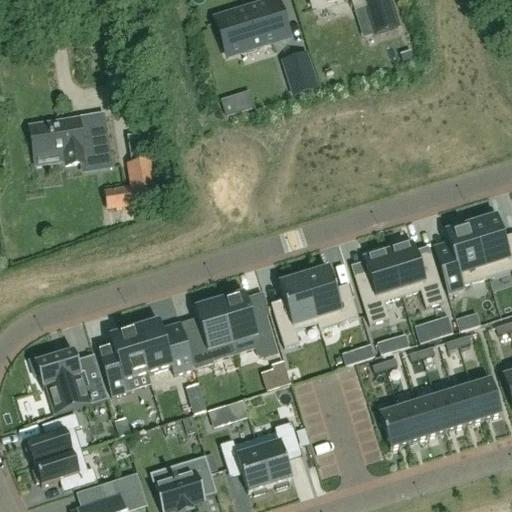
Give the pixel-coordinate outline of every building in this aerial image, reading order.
[(343,0),(349,0),(354,14),(365,10),(367,9),(363,0),(309,0),(312,10),(343,0)] [(388,0),(363,0),(367,9),(365,10),(374,37),(398,29),(388,0)] [(276,2),(215,21),(227,59),(288,41),(276,2)] [(316,91),(306,56),(283,64),(293,98),(316,91)] [(68,60),(56,61),(58,87),(70,86),(68,60)] [(78,123),(29,131),(34,159),(63,155),(65,169),(84,166),(85,172),(110,168),(110,171),(112,171),(106,135),(81,139),(78,123)] [(132,191),(124,192),(105,195),(108,211),(127,208),(155,203),(148,164),(128,167),(132,191)] [(481,225),(472,228),(488,281),(511,274),(511,277),(511,245),(505,247),(503,240),(495,216),(480,221),(481,225)] [(450,263),(438,267),(448,299),(464,293),(463,289),(488,281),(472,228),(460,231),(459,228),(444,232),(448,246),(452,259),(450,263)] [(392,253),(388,254),(402,300),(420,294),(425,311),(445,305),(430,257),(417,261),(415,254),(413,246),(408,247),(407,244),(390,249),(392,253)] [(384,305),(402,300),(388,254),(383,255),(382,251),(366,256),(367,260),(362,262),(367,276),(354,281),(369,329),(389,322),(384,305)] [(311,277),(303,280),(320,333),(358,321),(350,295),(337,299),(328,272),(326,273),(325,269),(310,274),(311,277)] [(285,309),(272,313),(284,352),(299,347),(295,334),(317,327),(319,333),(320,333),(303,280),(296,282),(294,279),(280,283),(281,287),(278,288),(285,309)] [(219,305),(236,358),(255,352),(256,357),(260,361),(265,362),(277,358),(263,311),(254,314),(249,311),(245,298),(243,293),(226,298),(228,303),(219,305)] [(236,358),(219,305),(211,308),(209,303),(193,309),(198,327),(196,331),(183,335),(194,373),(213,367),(213,365),(236,358)] [(436,342),(452,338),(447,322),(431,327),(436,342)] [(147,323),(132,328),(148,378),(171,370),(174,379),(194,373),(182,335),(180,327),(178,327),(179,331),(162,336),(161,332),(159,324),(148,327),(147,323)] [(495,331),(498,339),(509,335),(507,327),(495,331)] [(111,347),(96,352),(111,400),(132,394),(128,384),(148,378),(132,328),(118,333),(119,336),(108,340),(110,343),(111,347)] [(459,351),(471,347),(468,339),(457,342),(459,351)] [(377,346),(380,359),(393,355),(389,342),(377,346)] [(445,346),(448,354),(459,351),(457,342),(445,346)] [(347,369),(373,361),(370,350),(343,358),(347,369)] [(423,362),(434,358),(432,350),(420,354),(423,362)] [(411,365),(423,362),(420,354),(408,357),(411,365)] [(50,358),(29,364),(34,381),(38,379),(42,392),(46,390),(55,419),(66,415),(107,403),(96,364),(78,370),(73,355),(51,362),(50,358)] [(386,373),(397,370),(395,362),(383,365),(386,373)] [(383,365),(372,369),(374,377),(386,373),(383,365)] [(511,376),(502,380),(511,411),(511,376)] [(490,383),(471,389),(482,424),(501,419),(490,383)] [(471,389),(453,395),(464,430),(482,424),(471,389)] [(453,395),(434,400),(445,436),(464,430),(453,395)] [(445,436),(434,400),(416,406),(427,441),(445,436)] [(226,409),(231,425),(247,420),(242,404),(226,409)] [(416,406),(398,412),(409,447),(427,441),(416,406)] [(409,447),(398,412),(379,418),(389,453),(409,447)] [(28,451),(25,453),(29,465),(33,464),(34,469),(81,453),(74,433),(79,431),(75,418),(51,426),(54,438),(27,447),(28,451)] [(276,437),(255,443),(269,490),(274,489),(275,493),(288,489),(287,485),(291,483),(283,456),(298,451),(291,427),(274,432),(276,437)] [(233,445),(220,449),(227,473),(239,469),(248,497),(252,496),(253,499),(266,495),(265,492),(269,490),(255,443),(235,450),(233,445)] [(35,473),(32,474),(36,487),(40,486),(41,490),(69,482),(73,494),(97,485),(92,472),(87,474),(81,453),(34,469),(35,473)] [(207,500),(217,496),(206,461),(170,472),(174,483),(153,490),(160,511),(191,511),(191,510),(205,506),(204,501),(207,500)] [(125,511),(121,501),(142,494),(137,477),(102,488),(107,504),(81,511),(125,511)]
